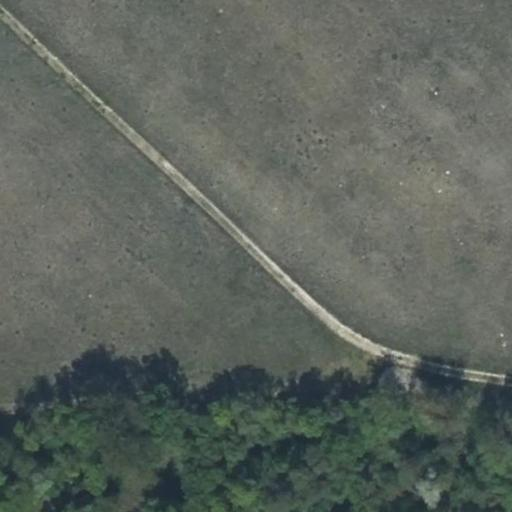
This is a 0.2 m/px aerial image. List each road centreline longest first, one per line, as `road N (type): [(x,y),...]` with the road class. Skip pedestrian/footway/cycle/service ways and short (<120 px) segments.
road 1 (track): [(0,10),(355,333),(433,361),(511,373)]
road 2 (track): [(511,374),(0,419)]
